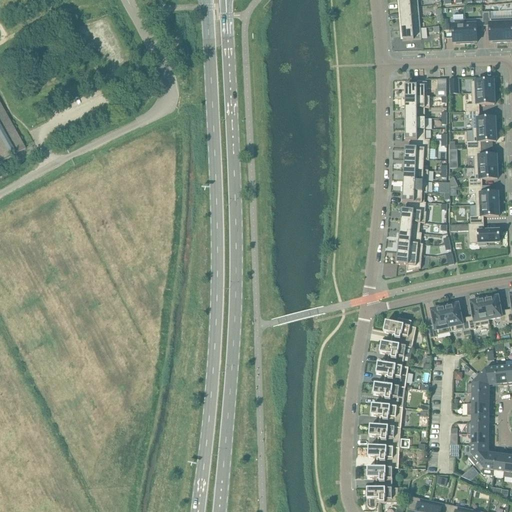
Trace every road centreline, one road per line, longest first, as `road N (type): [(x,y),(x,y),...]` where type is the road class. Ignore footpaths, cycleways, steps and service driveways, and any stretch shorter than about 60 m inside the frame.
road 1 (secondary): [(205,0),(219,244),(198,511)]
road 2 (secondary): [(218,511),(234,244),(226,0)]
road 3 (residential): [(364,314),(382,196),(384,65)]
road 4 (unclassified): [(70,156),(163,106),(167,76),(128,0)]
road 5 (residential): [(354,511),(347,441),(364,314)]
road 6 (residential): [(511,280),(364,314)]
road 7 (residential): [(511,64),(384,65)]
